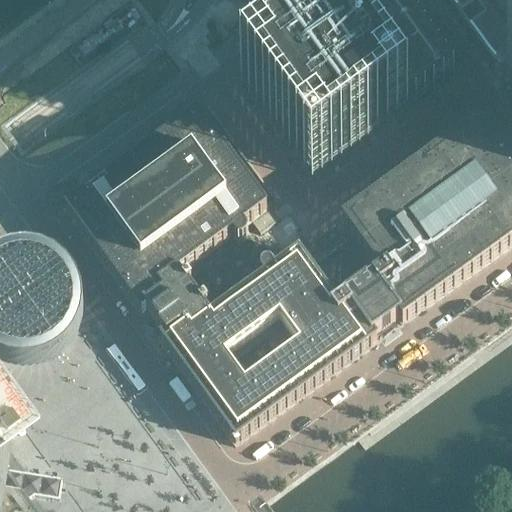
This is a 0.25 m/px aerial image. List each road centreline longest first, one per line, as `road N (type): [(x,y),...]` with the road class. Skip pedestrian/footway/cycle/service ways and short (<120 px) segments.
road 1 (residential): [(511,293),(244,486),(217,468),(20,191),(193,57)]
road 2 (residential): [(406,0),(477,96),(308,217),(193,57)]
road 3 (unknown): [(0,416),(37,437),(81,511)]
